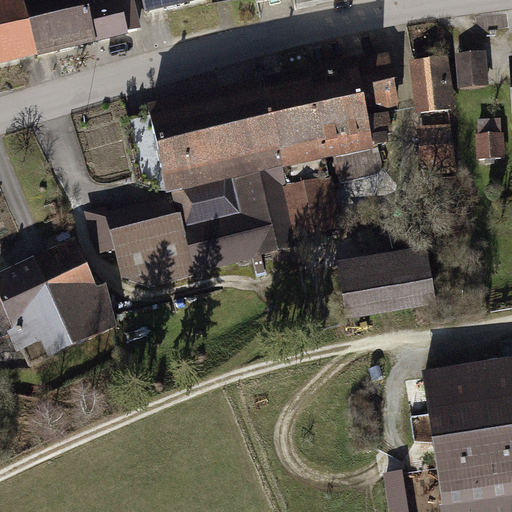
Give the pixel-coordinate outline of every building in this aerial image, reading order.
[(28,0),(0,0),(0,66),(43,56),(28,0)] [(90,0),(28,0),(44,61),(147,35),(137,0),(105,0),(91,4),(90,0)] [(219,0),(149,0),(155,18),(220,1),(219,0)] [(489,55),(459,57),(461,89),(491,87),(489,55)] [(450,59),(411,63),(421,162),(460,158),(450,59)] [(362,71),(156,111),(172,191),(327,165),(377,151),(362,71)] [(504,122),(479,123),(480,162),(506,161),(504,122)] [(275,215),(186,234),(195,278),(300,255),(297,242),(341,233),(327,165),(267,177),(275,215)] [(178,202),(109,217),(122,279),(149,288),(195,278),(186,234),(178,202)] [(121,327),(81,238),(0,274),(0,352),(15,346),(20,356),(48,343),(55,357),(121,327)] [(432,248),(341,265),(352,321),(442,305),(432,248)] [(511,352),(428,363),(446,509),(511,500),(511,352)] [(423,511),(422,470),(411,471),(413,511),(423,511)] [(412,511),(405,471),(386,474),(392,511),(412,511)]
